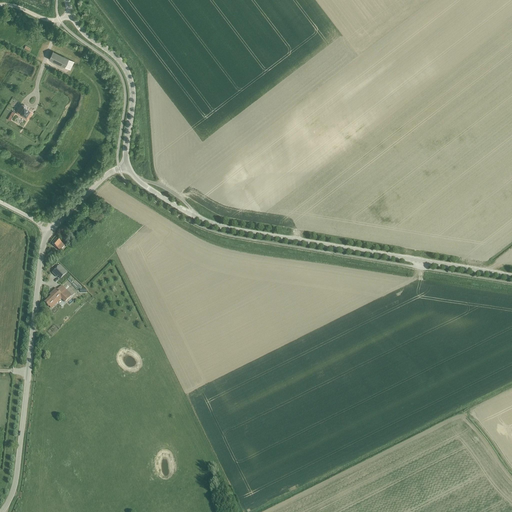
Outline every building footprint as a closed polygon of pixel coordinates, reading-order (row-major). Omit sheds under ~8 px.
[(53,51),(49,59),(70,69),(74,62),(53,51)] [(10,88),(20,94),(22,90),(20,89),(21,86),(14,81),(10,88)] [(27,121),(33,112),(21,105),(16,114),(27,121)] [(60,251),(64,246),(56,239),(52,244),(60,251)] [(60,265),(52,272),(59,279),(67,272),(60,265)] [(51,296),(44,303),(48,307),(54,300),(57,303),(61,298),(65,302),(71,297),(61,287),(57,291),(56,289),(49,295),(51,296)]
